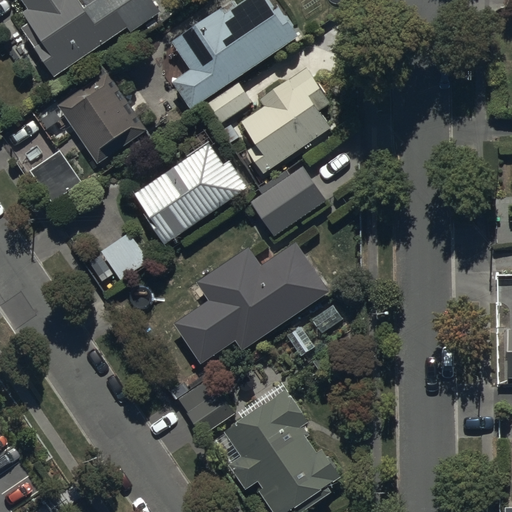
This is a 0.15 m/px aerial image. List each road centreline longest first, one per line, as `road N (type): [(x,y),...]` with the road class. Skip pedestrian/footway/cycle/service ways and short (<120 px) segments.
road 1 (residential): [(418,0),(429,511)]
road 2 (residential): [(0,254),(175,511)]
